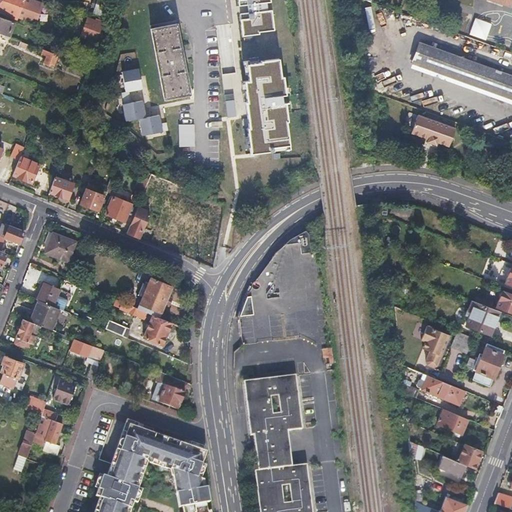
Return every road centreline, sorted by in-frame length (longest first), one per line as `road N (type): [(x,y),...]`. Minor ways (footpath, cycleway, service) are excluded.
road 1 (residential): [(219,436),(92,399),(53,511)]
road 2 (secondary): [(511,214),(402,182),(350,187),(309,203)]
road 3 (secondary): [(217,370),(236,286),(266,241),(309,203)]
road 4 (residential): [(42,208),(219,287)]
road 5 (secondary): [(219,287),(204,349),(219,436)]
road 6 (secondary): [(309,203),(256,236),(219,287)]
